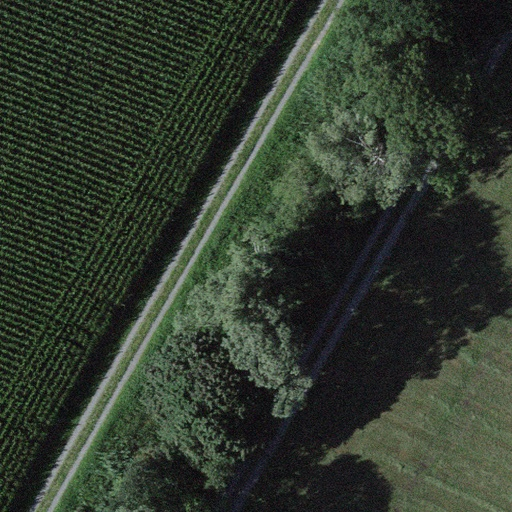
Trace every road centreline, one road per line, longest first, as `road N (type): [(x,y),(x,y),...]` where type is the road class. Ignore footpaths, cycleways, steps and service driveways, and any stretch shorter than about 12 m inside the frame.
road 1 (track): [(69,511),(359,0)]
road 2 (track): [(226,511),(511,16)]
